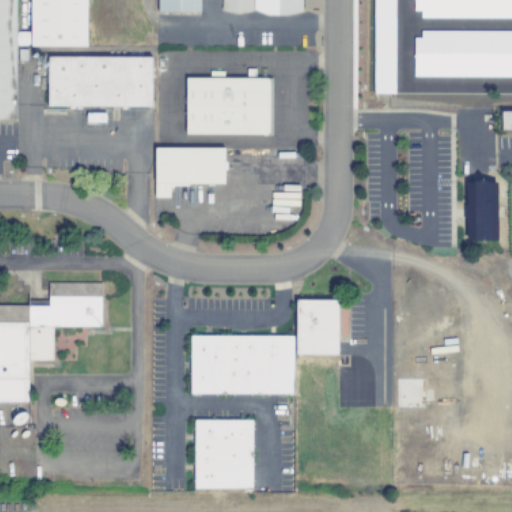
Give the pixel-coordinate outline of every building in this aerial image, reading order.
[(0,0),(15,0),(15,47),(15,94),(15,119),(0,119),(0,0)] [(86,0),(86,46),(30,45),(30,31),(30,0),(86,0)] [(199,0),(199,12),(157,12),(157,0),(199,0)] [(301,0),(301,11),(296,12),(287,14),(279,14),(268,14),(260,12),(254,10),(244,12),(238,13),(232,12),(221,10),(221,0),(301,0)] [(390,0),(390,92),(370,92),(370,0),(390,0)] [(511,0),(511,16),(417,16),(417,10),(410,10),(410,0),(511,0)] [(417,30),(511,30),(511,75),(410,75),(410,37),(417,37),(417,30)] [(151,57),(151,106),(150,106),(47,106),(47,60),(47,57),(151,57)] [(268,78),(268,134),(185,134),(185,78),(268,78)] [(511,128),(500,129),(500,111),(511,110),(511,128)] [(223,148),(223,184),(187,184),(187,185),(172,185),(172,187),(169,187),(169,198),(154,197),(154,148),(156,148),(223,148)] [(496,217),(496,239),(465,240),(465,218),(465,208),(465,182),(496,182),(496,206),(496,217)] [(100,282),(100,326),(85,326),(67,326),(52,326),(52,360),(31,360),(28,360),(27,391),(27,403),(0,402),(0,304),(27,305),(28,300),(42,300),(48,300),(48,282),(100,282)] [(337,342),(337,355),(295,355),(295,300),(334,300),(337,300),(337,342)] [(293,336),(293,394),(284,394),(189,394),(189,366),(189,363),(189,335),(280,336),(293,336)] [(251,426),(251,489),(193,489),(193,468),(193,465),(193,439),(193,435),(193,427),(193,419),(197,419),(251,419),(251,426)]
